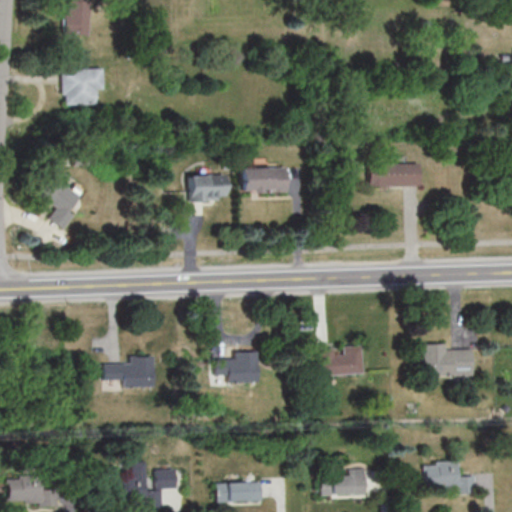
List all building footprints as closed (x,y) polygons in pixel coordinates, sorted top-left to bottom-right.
[(63,0),(62,35),(85,36),(86,0),(63,0)] [(58,70),(58,105),(91,105),(91,90),(99,90),(99,70),(58,70)] [(416,164),(363,164),(363,187),(416,187),(416,164)] [(234,168),(234,193),(282,193),(282,168),(234,168)] [(30,199),(49,211),(43,220),(56,229),(77,197),(58,185),(63,177),(50,169),(30,199)] [(184,202),(222,200),(221,175),(183,177),(184,202)] [(441,345),(417,345),(417,377),(469,377),(468,350),(441,350),(441,345)] [(313,350),(313,377),(358,376),(357,347),(336,347),(337,350),(313,350)] [(253,354),(230,354),(230,359),(211,359),(211,384),(253,384),(253,354)] [(125,358),(125,365),(100,365),(100,382),(118,382),(118,389),(150,389),(150,358),(125,358)] [(109,505),(157,506),(157,489),(173,489),(174,470),(151,470),(151,491),(142,491),(143,463),(129,463),(128,478),(110,478),(109,505)] [(469,490),(469,477),(453,477),(453,463),(419,464),(419,491),(469,490)] [(343,475),(315,475),(315,495),(361,495),(361,469),(343,469),(343,475)] [(3,502),(47,502),(47,476),(3,476),(3,502)] [(212,502),(256,502),(256,483),(211,484),(212,502)]
